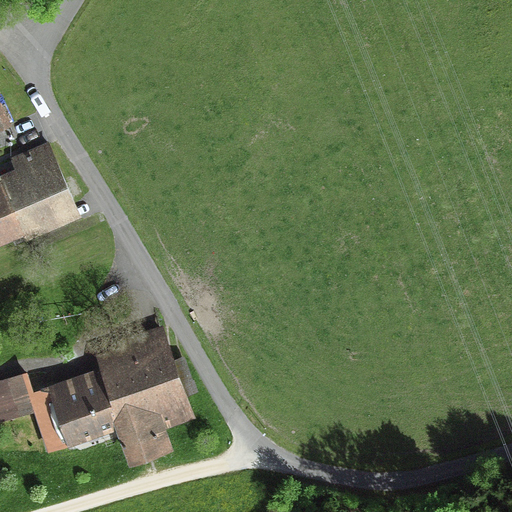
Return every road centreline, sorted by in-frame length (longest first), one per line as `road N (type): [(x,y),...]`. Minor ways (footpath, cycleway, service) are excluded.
road 1 (residential): [(16,26),(47,102),(257,451),(345,478),(414,476),(511,453)]
road 2 (track): [(257,451),(46,511)]
